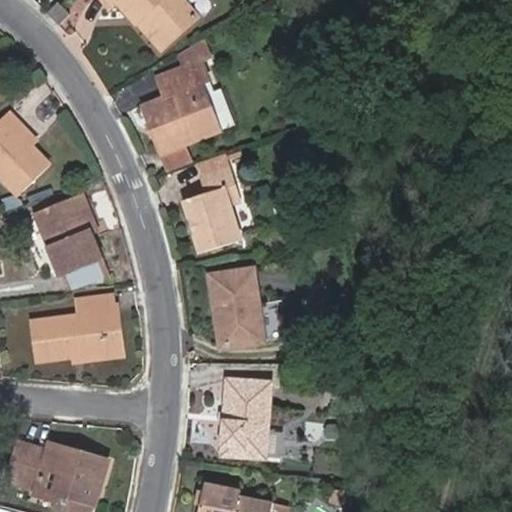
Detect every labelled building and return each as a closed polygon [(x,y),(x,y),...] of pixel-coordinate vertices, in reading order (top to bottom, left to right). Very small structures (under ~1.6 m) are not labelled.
[(116,0),(118,0),(138,22),(144,17),(168,44),(199,16),(185,0),(103,0),(109,6),(116,0)] [(72,19),(64,10),(58,3),(48,13),(61,28),(72,19)] [(144,17),(138,22),(161,50),(168,44),(144,17)] [(210,58),(204,41),(188,50),(193,64),(203,60),(210,58)] [(211,81),(203,60),(193,64),(161,77),(169,96),(144,106),(165,152),(193,142),(221,131),(203,85),(211,81)] [(50,170),(30,149),(15,133),(21,127),(9,114),(0,123),(0,178),(20,200),(50,170)] [(15,133),(30,149),(37,143),(21,127),(15,133)] [(193,142),(165,152),(172,173),(198,165),(201,164),(193,142)] [(198,165),(202,180),(231,171),(227,157),(201,164),(198,165)] [(240,245),(229,207),(224,193),(237,189),(231,171),(202,180),(207,196),(185,203),(202,256),(240,245)] [(224,193),(229,207),(241,203),(237,189),(224,193)] [(101,260),(92,232),(85,212),(92,210),(87,194),(38,211),(60,273),(101,260)] [(85,212),(92,232),(99,230),(92,210),(85,212)] [(101,260),(60,273),(66,291),(107,278),(101,260)] [(265,345),(256,273),(213,278),(218,313),(223,313),(228,349),(265,345)] [(110,318),(115,317),(113,301),(81,305),(83,321),(35,327),(40,365),(115,356),(110,318)] [(121,317),(115,317),(110,318),(115,356),(125,355),(121,317)] [(229,383),(225,447),(243,448),(242,460),(267,461),(272,386),(229,383)] [(243,448),(225,447),(224,459),(242,460),(243,448)] [(79,465),(81,459),(56,451),(53,458),(24,449),(12,484),(45,495),(43,502),(61,507),(63,500),(100,511),(113,468),(94,462),(92,470),(79,465)] [(94,462),(81,459),(79,465),(92,470),(94,462)] [(201,511),(272,511),(274,507),(239,500),(240,494),(207,486),(201,511)]
